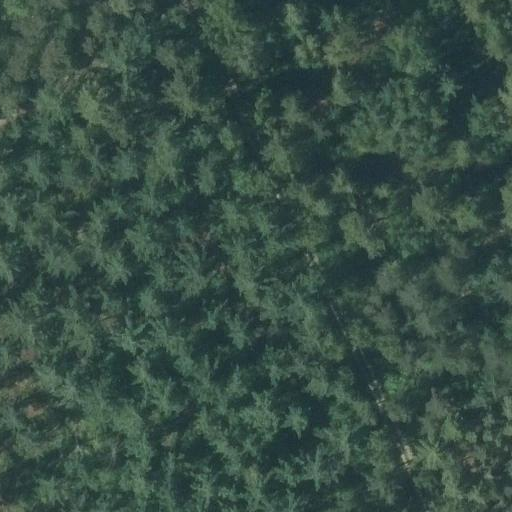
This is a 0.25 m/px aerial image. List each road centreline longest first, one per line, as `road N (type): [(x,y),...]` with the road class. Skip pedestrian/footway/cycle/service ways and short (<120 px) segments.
road 1 (track): [(213,0),(447,511)]
road 2 (track): [(140,0),(0,99)]
